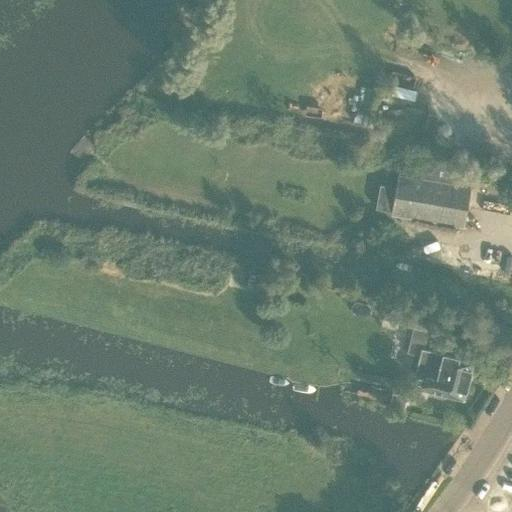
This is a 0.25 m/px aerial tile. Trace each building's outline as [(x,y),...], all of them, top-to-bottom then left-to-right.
[(388,112),(412,116),(414,105),(390,100),(388,112)] [(505,147),(505,127),(481,127),(481,147),(505,147)] [(109,165),(106,179),(136,186),(139,173),(109,165)] [(397,174),(395,187),(379,185),(375,209),(391,212),(390,215),(461,227),(468,187),(409,176),(397,174)] [(431,314),(404,307),(384,303),(381,319),(400,323),(412,326),(405,352),(418,355),(410,387),(463,400),(472,361),(422,349),(427,329),(431,314)] [(359,384),(356,396),(385,402),(388,390),(359,384)] [(406,396),(392,393),(389,406),(403,409),(406,396)]
